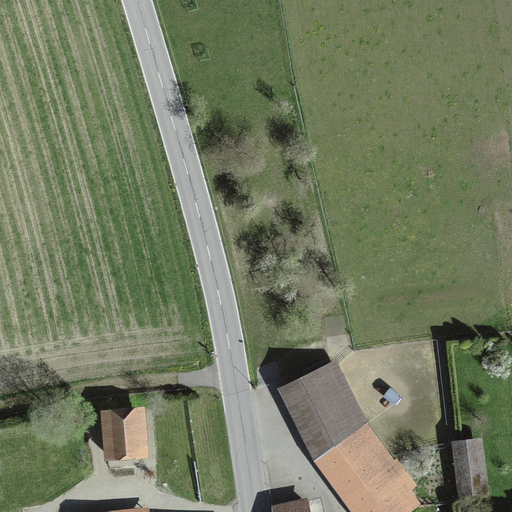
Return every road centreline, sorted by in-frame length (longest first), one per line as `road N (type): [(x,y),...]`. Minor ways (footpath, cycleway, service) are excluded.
road 1 (tertiary): [(136,0),(213,268),(254,511)]
road 2 (track): [(0,407),(233,374)]
